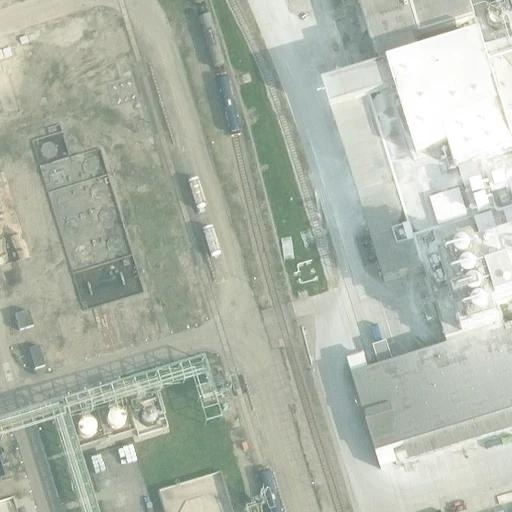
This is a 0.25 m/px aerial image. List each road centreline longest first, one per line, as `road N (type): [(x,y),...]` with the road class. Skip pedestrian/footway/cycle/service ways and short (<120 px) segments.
road 1 (unknown): [(511,462),(417,492),(377,480),(363,464),(327,329),(353,282),(357,252),(294,31),(276,0)]
road 2 (unknown): [(16,395),(242,320)]
